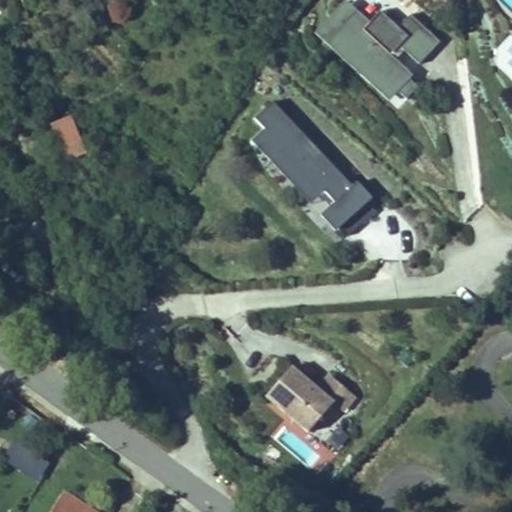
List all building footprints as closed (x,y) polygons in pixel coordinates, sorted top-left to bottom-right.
[(441,47),(411,20),(399,33),(381,17),(369,30),(345,8),(312,46),(388,113),(400,99),(408,106),(419,93),(411,85),(414,81),(391,61),(399,52),(420,70),(441,47)] [(378,210),(276,104),(257,121),(267,131),(254,144),(272,164),(280,156),(321,200),(326,194),(337,205),(329,213),(350,236),(378,210)] [(86,154),(70,116),(53,123),(69,161),(86,154)] [(321,200),(280,156),(272,164),(312,207),(321,200)] [(312,432),(337,402),(346,410),(358,395),(334,375),(322,389),(318,386),(295,366),(270,397),(312,432)] [(13,441),(2,461),(38,482),(50,462),(13,441)] [(93,511),(64,493),(51,511),(93,511)]
